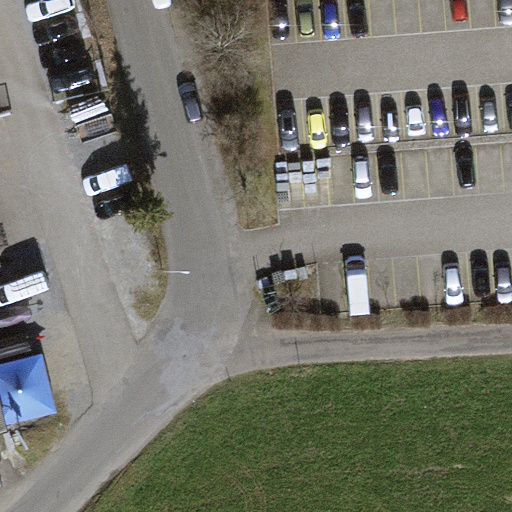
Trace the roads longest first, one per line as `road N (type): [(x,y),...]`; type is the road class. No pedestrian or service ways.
road 1 (unknown): [(120,440),(0,72)]
road 2 (unclassified): [(135,0),(220,351)]
road 3 (unclassified): [(511,341),(220,351)]
road 4 (unclassified): [(220,351),(40,511)]
